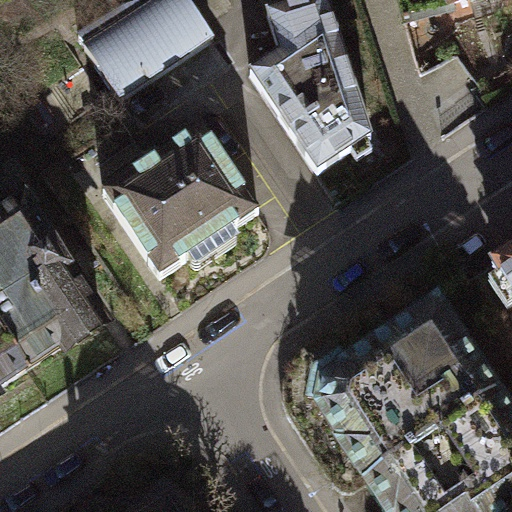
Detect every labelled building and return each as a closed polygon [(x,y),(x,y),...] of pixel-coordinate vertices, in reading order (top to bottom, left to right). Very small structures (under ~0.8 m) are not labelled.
[(139,0),(78,41),(120,104),(214,41),(186,0),(159,0),(145,10),(139,0)] [(309,177),(362,142),(317,0),(258,18),(271,58),(242,77),(309,177)] [(455,2),(453,0),(400,0),(405,17),(455,2)] [(200,131),(102,200),(161,282),(259,213),(200,131)] [(0,217),(0,332),(27,372),(105,319),(25,200),(0,217)] [(511,254),(494,267),(511,294),(511,254)] [(320,409),(368,480),(507,388),(442,300),(342,367),(344,370),(323,384),(320,409)] [(0,390),(27,372),(0,332),(0,390)] [(511,511),(511,396),(507,388),(368,480),(389,511),(511,511)] [(181,511),(167,492),(137,511),(181,511)]
